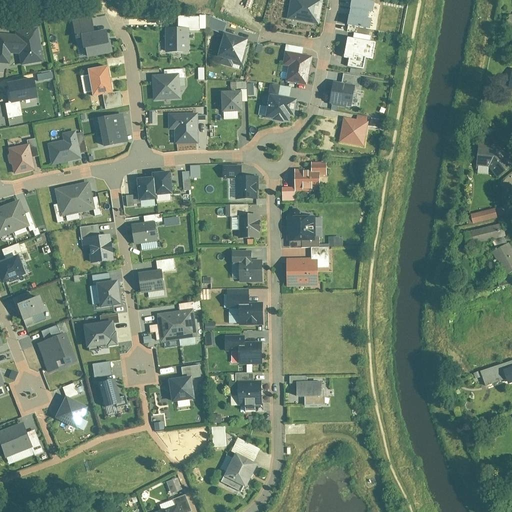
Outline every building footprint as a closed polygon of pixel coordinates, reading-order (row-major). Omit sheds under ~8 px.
[(326,1),(318,0),(291,0),(288,22),(322,28),(326,1)] [(373,0),(354,0),(351,24),(379,29),(384,2),(373,0)] [(210,28),(210,16),(191,15),(191,27),(210,28)] [(22,36),(0,33),(0,64),(10,65),(11,54),(21,55),(22,66),(45,63),(39,28),(23,32),(22,36)] [(190,28),(166,30),(168,53),(191,52),(190,28)] [(109,31),(84,36),(88,60),(113,55),(109,31)] [(352,36),(348,57),(377,62),(381,42),(352,36)] [(251,45),(228,38),(221,61),(244,68),(251,45)] [(315,58),(286,53),(284,69),(290,70),(288,84),(310,88),(315,58)] [(110,67),(90,71),(95,98),(116,94),(110,67)] [(180,75),(152,76),(154,102),(181,100),(180,75)] [(35,79),(7,85),(12,105),(39,99),(35,79)] [(339,82),(335,102),(359,107),(363,86),(339,82)] [(243,95),(224,96),(225,116),(239,115),(245,115),(243,95)] [(285,102),(274,99),(269,121),(291,125),(292,120),(297,121),(300,105),(285,102)] [(180,142),(204,142),(204,112),(173,112),(173,129),(180,129),(180,142)] [(124,115),(100,120),(105,148),(130,143),(124,115)] [(374,120),(349,116),(344,143),(369,146),(374,120)] [(485,166),(493,179),(511,165),(511,163),(496,144),(505,137),(496,126),(485,135),(485,149),(475,150),(476,167),(485,166)] [(52,167),(83,160),(78,138),(47,145),(52,167)] [(29,145),(10,150),(15,175),(34,170),(29,145)] [(204,164),(194,165),(194,177),(205,177),(204,164)] [(322,164),(307,164),(307,175),(322,174),(322,164)] [(175,198),(173,176),(155,177),(155,180),(139,182),(140,195),(127,197),(128,209),(135,209),(135,207),(173,203),(173,199),(175,198)] [(227,176),(227,201),(250,201),(250,177),(227,176)] [(291,177),(292,191),(319,191),(319,176),(291,177)] [(90,184),(56,191),(58,206),(54,206),(58,226),(65,224),(65,219),(95,213),(96,218),(102,217),(98,199),(94,199),(90,184)] [(0,240),(28,230),(29,233),(32,233),(35,239),(41,236),(39,230),(37,231),(30,214),(26,216),(20,202),(0,209),(0,240)] [(254,215),(244,215),(244,205),(223,206),(224,219),(232,219),(232,240),(255,240),(254,215)] [(471,219),(494,215),(492,206),(469,211),(471,219)] [(146,226),(134,228),(137,248),(141,248),(142,253),(153,251),(153,247),(159,245),(157,227),(165,226),(164,216),(145,218),(146,226)] [(169,225),(183,224),(183,216),(169,218),(169,225)] [(284,219),(284,245),(307,245),(306,218),(284,219)] [(99,227),(81,230),(82,246),(84,246),(85,251),(89,251),(91,265),(115,265),(112,239),(101,239),(99,227)] [(464,230),(465,243),(492,241),(491,228),(464,230)] [(340,238),(326,239),(327,248),(341,247),(340,238)] [(505,275),(511,271),(511,248),(510,243),(494,250),(505,275)] [(7,262),(0,265),(0,279),(4,290),(27,280),(17,259),(23,255),(19,245),(2,252),(7,262)] [(325,250),(309,250),(309,263),(326,263),(325,250)] [(248,252),(227,253),(227,264),(249,263),(248,252)] [(159,273),(140,276),(143,295),(166,294),(164,276),(177,274),(176,261),(159,264),(159,273)] [(283,265),(283,289),(317,288),(316,264),(283,265)] [(235,269),(235,285),(262,285),(262,269),(235,269)] [(123,309),(119,285),(115,285),(114,275),(93,278),(94,288),(90,288),(93,307),(101,307),(103,312),(123,309)] [(221,295),(222,307),(246,306),(245,293),(221,295)] [(29,294),(14,301),(25,330),(34,327),(33,322),(47,318),(39,296),(32,299),(29,294)] [(201,340),(195,305),(181,307),(183,315),(159,318),(160,329),(153,330),(153,336),(157,336),(159,343),(163,343),(163,346),(165,346),(166,352),(198,347),(198,341),(201,340)] [(237,309),(237,325),(261,324),(260,308),(237,309)] [(120,351),(117,326),(120,326),(118,316),(101,318),(102,326),(86,328),(90,353),(120,351)] [(39,347),(50,374),(77,364),(67,336),(63,337),(59,327),(42,334),(45,344),(39,347)] [(209,332),(209,345),(217,344),(216,332),(209,332)] [(221,352),(234,352),(234,366),(259,366),(258,349),(238,349),(238,340),(221,340),(221,352)] [(487,364),(469,370),(475,388),(501,378),(504,385),(511,381),(511,364),(511,365),(508,356),(487,364)] [(114,382),(111,365),(94,367),(96,380),(100,380),(102,388),(108,412),(130,408),(128,399),(123,399),(117,382),(114,382)] [(185,382),(172,385),(175,406),(198,403),(195,382),(204,380),(203,369),(183,371),(185,382)] [(251,374),(232,375),(233,383),(252,383),(251,374)] [(289,384),(290,407),(321,406),(321,383),(289,384)] [(230,407),(242,407),(243,415),(257,415),(257,384),(229,384),(230,407)] [(79,397),(76,386),(64,389),(68,401),(58,422),(81,434),(90,411),(70,401),(79,397)] [(167,421),(159,422),(160,430),(168,429),(167,421)] [(24,425),(0,434),(0,446),(6,461),(32,451),(37,460),(46,456),(37,433),(28,436),(24,425)] [(230,446),(229,426),(216,426),(217,446),(230,446)] [(218,479),(237,492),(253,467),(234,454),(218,479)] [(181,477),(170,481),(175,494),(186,489),(181,477)] [(185,511),(183,503),(159,511),(185,511)]
